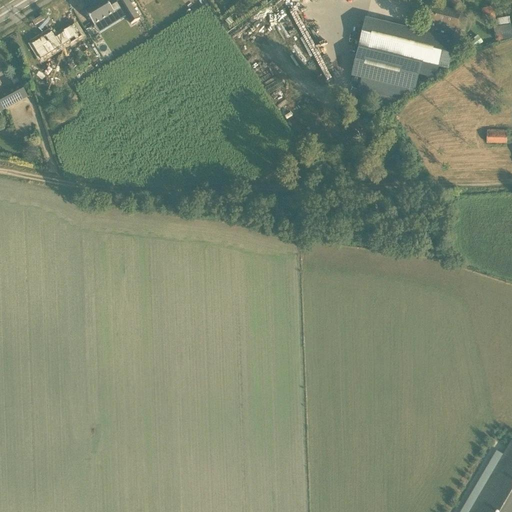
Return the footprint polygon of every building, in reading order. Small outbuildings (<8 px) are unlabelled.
[(93,7),(86,12),(95,26),(122,9),(131,25),(140,19),(127,0),(118,0),(117,1),(118,2),(111,7),(106,0),(104,0),(98,4),(98,3),(93,6),(93,7)] [(461,13),(426,5),(420,32),(366,19),(359,48),(422,63),(448,69),(455,41),(453,41),(456,30),(457,30),(461,13)] [(494,7),(481,9),(483,20),(495,19),(494,7)] [(234,22),(231,17),(225,21),(229,26),(234,22)] [(493,28),(496,42),(511,38),(511,29),(511,25),(510,25),(509,17),(497,19),(498,21),(494,22),(495,28),(493,28)] [(34,38),(27,43),(36,58),(57,46),(56,45),(64,41),(76,36),(70,24),(58,30),(50,35),(47,30),(40,35),(39,34),(34,38)] [(415,92),(422,63),(359,48),(352,76),(363,79),(360,91),(403,101),(415,92)] [(0,84),(1,84),(0,82),(0,111),(27,97),(20,83),(4,91),(0,84)] [(487,130),(487,143),(507,144),(507,130),(487,130)] [(511,511),(511,441),(469,511),(511,511)]
